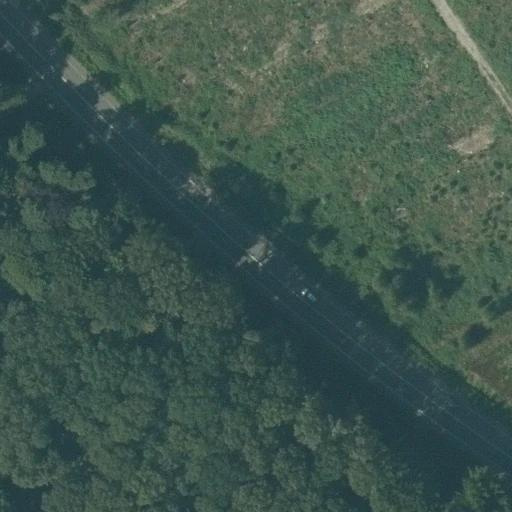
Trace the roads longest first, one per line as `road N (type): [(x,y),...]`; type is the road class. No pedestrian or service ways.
road 1 (secondary): [(0,12),(220,227),(511,456)]
road 2 (track): [(0,419),(218,511)]
